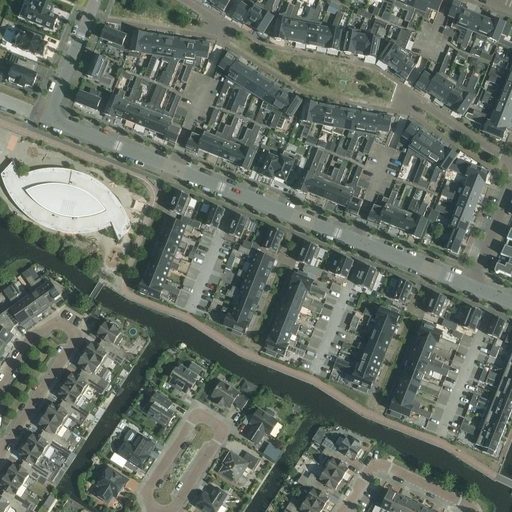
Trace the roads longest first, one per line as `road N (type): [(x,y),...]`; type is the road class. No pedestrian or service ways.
road 1 (residential): [(96,0),(49,118),(473,287)]
road 2 (residential): [(154,509),(148,491),(202,419),(221,437),(174,511)]
road 3 (residential): [(473,511),(380,465),(342,511)]
road 4 (residential): [(3,452),(78,337)]
